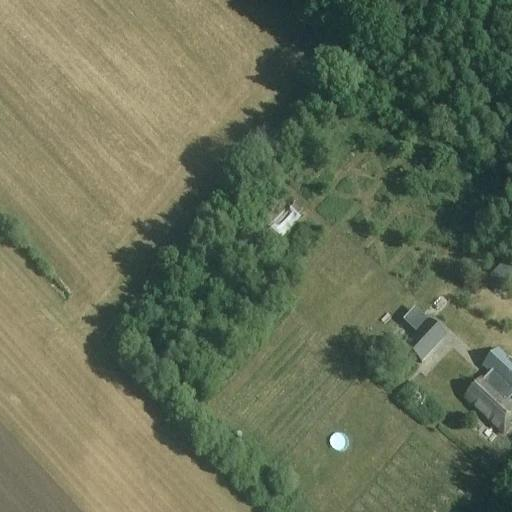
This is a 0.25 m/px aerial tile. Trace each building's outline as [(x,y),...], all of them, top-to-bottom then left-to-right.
[(511,264),(506,260),(488,283),(503,296),(511,285),(511,264)] [(286,274),(300,287),(306,279),(293,267),(286,274)] [(431,325),(406,351),(420,365),(445,339),(431,325)] [(511,425),(511,406),(507,402),(511,397),(511,398),(511,364),(497,351),(480,368),(489,376),(484,380),(482,378),(462,399),(501,436),(511,425)] [(441,397),(431,406),(463,441),(473,432),(441,397)]
